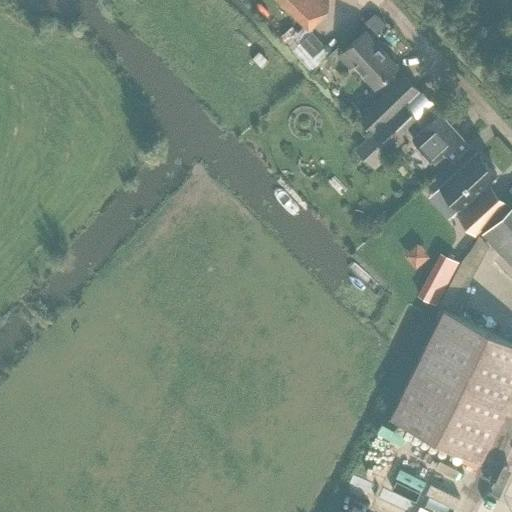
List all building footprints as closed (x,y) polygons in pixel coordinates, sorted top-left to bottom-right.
[(281,0),(309,27),(327,8),(327,0),(281,0)] [(376,86),(397,67),(364,32),(343,51),(376,86)] [(259,51),(252,59),(261,68),(268,61),(259,51)] [(403,75),(360,115),(374,131),(375,132),(404,104),(418,90),(403,74),(403,75)] [(377,134),(388,145),(417,118),(406,106),(377,134)] [(452,161),(469,146),(462,138),(439,112),(411,138),(434,162),(444,153),(452,161)] [(476,150),(438,183),(458,206),(467,198),(470,201),(455,214),(473,235),(508,205),(488,182),(484,186),(482,184),(495,172),(476,150)] [(511,206),(483,233),(511,264),(511,206)] [(404,246),(417,260),(429,249),(417,235),(404,246)] [(440,252),(417,294),(424,298),(435,304),(458,262),(445,255),(440,252)] [(454,447),(449,456),(476,469),(511,395),(511,341),(443,307),(390,416),(454,447)]
